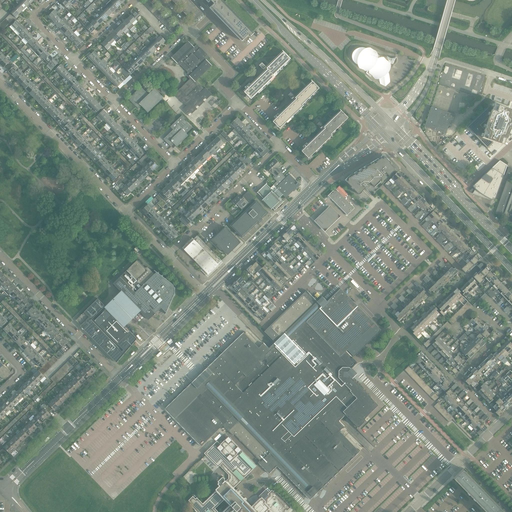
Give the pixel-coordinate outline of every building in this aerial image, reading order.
[(28,5),(23,0),(22,0),(20,0),(17,3),(19,5),(24,9),(28,5)] [(121,4),(117,0),(111,0),(110,1),(112,3),(117,8),(121,4)] [(207,0),(210,2),(210,7),(243,41),(251,33),(219,0),(207,0)] [(117,8),(112,3),(110,1),(106,6),(108,7),(113,12),(117,8)] [(24,9),(19,5),(15,9),(19,14),(24,9)] [(113,12),(108,7),(106,6),(102,10),(104,12),(108,17),(113,12)] [(19,14),(15,9),(10,13),(15,18),(19,14)] [(48,16),(52,21),(59,14),(62,11),(60,9),(57,12),(55,10),(48,16)] [(108,17),(104,12),(102,10),(97,14),(104,21),(108,17)] [(140,16),(136,11),(131,15),(136,20),(140,16)] [(61,20),(59,18),(61,16),(59,14),(52,21),(56,25),(61,20)] [(104,21),(97,14),(96,16),(97,18),(95,20),(100,25),(104,21)] [(136,20),(131,15),(127,19),(132,24),(136,20)] [(60,29),(67,23),(63,18),(61,20),(56,25),(60,29)] [(127,28),(130,31),(134,27),(132,24),(127,19),(123,23),(127,28)] [(100,25),(95,20),(91,24),(95,29),(100,25)] [(15,30),(20,25),(16,21),(11,25),(15,30)] [(95,29),(91,24),(88,21),(87,23),(84,26),(86,28),(91,33),(95,29)] [(64,34),(69,29),(71,27),(67,23),(60,29),(64,34)] [(127,28),(123,23),(118,28),(123,33),(127,28)] [(19,34),(24,29),(20,25),(15,30),(19,34)] [(123,33),(118,28),(114,32),(119,37),(123,33)] [(22,40),(23,38),(28,34),(24,29),(19,34),(18,35),(22,40)] [(68,38),(73,33),(69,29),(64,34),(68,38)] [(114,41),(117,43),(121,39),(119,37),(114,32),(110,36),(114,41)] [(73,42),(77,38),(73,33),(68,38),(73,42)] [(28,43),(32,38),(28,34),(23,38),(28,43)] [(84,44),(82,42),(84,40),(80,36),(77,38),(73,42),(75,45),(78,49),(84,44)] [(114,41),(110,36),(105,40),(110,45),(114,41)] [(165,41),(161,36),(156,41),(161,45),(165,41)] [(32,47),(37,42),(32,38),(28,43),(32,47)] [(150,42),(157,50),(161,45),(156,41),(154,38),(150,42)] [(101,44),(107,51),(112,47),(110,45),(105,40),(101,44)] [(171,57),(171,58),(177,64),(179,65),(180,65),(188,73),(187,73),(187,76),(190,79),(175,94),(185,104),(187,106),(183,110),(188,115),(190,113),(192,114),(197,109),(196,107),(198,105),(199,107),(204,102),(203,100),(205,98),(207,100),(212,94),(205,88),(204,89),(196,81),(212,66),(206,60),(208,58),(206,55),(207,55),(200,48),(200,49),(197,46),(195,48),(194,48),(188,41),(188,42),(172,58),(171,57)] [(34,53),(36,51),(41,47),(37,42),(32,47),(30,48),(34,53)] [(145,47),(152,54),(157,50),(150,42),(145,47)] [(40,56),(45,51),(41,47),(36,51),(40,56)] [(143,53),(148,58),(152,54),(145,47),(141,51),(143,53)] [(387,69),(389,63),(390,63),(386,60),(384,57),(383,57),(384,58),(381,59),(375,53),(375,52),(376,51),(373,50),(371,48),(370,48),(366,49),(366,48),(365,48),(364,48),(362,48),(361,48),(359,48),(358,49),(357,50),(355,51),(354,52),(353,54),(353,55),(353,56),(353,57),(353,59),(353,60),(354,61),(354,62),(356,64),(358,65),(360,68),(359,68),(359,69),(363,70),(365,71),(366,71),(365,70),(366,70),(370,72),(370,73),(369,73),(372,76),(375,79),(375,78),(377,79),(380,82),(381,83),(380,83),(380,84),(385,86),(385,87),(390,82),(389,82),(385,73),(387,69)] [(44,60),(49,55),(45,51),(40,56),(44,60)] [(92,62),(97,57),(99,55),(94,51),(88,57),(92,62)] [(148,58),(143,53),(141,51),(137,55),(144,62),(148,58)] [(274,77),(273,75),(290,59),(284,52),(267,69),(262,63),(259,66),(265,72),(244,93),(251,100),(274,77)] [(48,64),(53,60),(49,55),(44,60),(48,64)] [(144,62),(137,55),(133,59),(139,66),(144,62)] [(96,66),(101,61),(97,57),(92,62),(96,66)] [(12,63),(10,61),(9,62),(5,58),(0,62),(0,65),(3,68),(4,67),(6,69),(12,63)] [(100,70),(107,63),(103,59),(101,61),(96,66),(100,70)] [(139,66),(133,59),(128,63),(135,70),(139,66)] [(51,70),(57,64),(53,60),(48,64),(47,66),(51,70)] [(12,76),(19,70),(12,63),(6,69),(8,71),(8,72),(12,76)] [(104,75),(109,70),(112,68),(107,63),(100,70),(104,75)] [(135,70),(128,63),(124,67),(131,74),(135,70)] [(55,78),(59,74),(64,69),(60,65),(55,70),(58,72),(53,76),(55,78)] [(63,78),(68,74),(64,69),(59,74),(63,78)] [(16,81),(23,74),(19,70),(12,76),(16,81)] [(109,79),(113,74),(109,70),(104,75),(109,79)] [(109,79),(113,83),(120,77),(120,76),(116,72),(113,74),(109,79)] [(21,85),(27,79),(23,74),(16,81),(21,85)] [(68,83),(72,78),(68,74),(63,78),(68,83)] [(117,88),(124,81),(120,77),(113,83),(117,88)] [(72,87),(77,82),(72,78),(68,83),(72,87)] [(25,89),(31,83),(27,79),(21,85),(25,89)] [(75,92),(81,87),(77,82),(72,87),(71,88),(75,92)] [(303,106),(302,105),(319,89),(312,82),(295,98),(290,93),(287,96),(294,102),(272,122),(279,129),(303,106)] [(29,94),(36,87),(31,83),(25,89),(29,94)] [(33,98),(40,92),(36,87),(29,94),(33,98)] [(79,97),(80,95),(85,91),(81,87),(75,92),(74,93),(79,97)] [(147,113),(163,98),(154,89),(148,95),(141,87),(138,90),(139,91),(133,97),(131,96),(128,99),(138,109),(141,106),(147,113)] [(84,100),(89,95),(85,91),(80,95),(84,100)] [(38,103),(44,96),(40,92),(33,98),(38,103)] [(89,104),(93,99),(89,95),(84,100),(89,104)] [(42,107),(48,100),(44,96),(38,103),(42,107)] [(93,108),(98,104),(93,99),(89,104),(87,106),(91,110),(93,108)] [(46,111),(53,105),(48,100),(42,107),(46,111)] [(97,113),(102,108),(98,104),(93,108),(97,113)] [(490,105),(467,127),(487,149),(493,143),(492,143),(493,141),(495,142),(495,143),(503,145),(506,139),(509,131),(510,131),(511,129),(511,110),(494,104),(493,106),(490,105)] [(50,116),(57,109),(53,105),(46,111),(50,116)] [(450,127),(454,115),(431,107),(424,127),(445,134),(448,126),(450,127)] [(55,120),(61,114),(57,109),(50,116),(55,120)] [(101,121),(102,119),(107,115),(103,110),(96,116),(101,121)] [(332,135),(331,134),(348,118),(341,111),(324,127),(319,122),(317,125),(323,131),(301,152),(308,159),(332,135)] [(60,127),(68,120),(61,114),(55,120),(59,124),(58,125),(60,127)] [(106,124),(111,119),(107,115),(102,119),(106,124)] [(163,139),(171,147),(171,146),(174,144),(177,147),(188,136),(186,134),(192,128),(184,120),(185,119),(182,115),(170,127),(173,130),(163,139)] [(73,127),(69,123),(74,118),(72,116),(68,120),(60,127),(66,134),(73,127)] [(234,129),(241,123),(237,118),(234,121),(233,120),(230,123),(231,124),(230,125),(234,129)] [(109,129),(111,128),(115,123),(111,119),(106,124),(105,125),(109,129)] [(115,132),(119,128),(115,123),(111,128),(115,132)] [(237,135),(239,133),(245,127),(241,123),(234,129),(236,131),(234,133),(237,135)] [(71,138),(77,132),(73,127),(66,134),(71,138)] [(243,138),(250,131),(245,127),(239,133),(243,138)] [(119,137),(124,132),(119,128),(115,132),(119,137)] [(247,142),(254,136),(250,131),(243,138),(247,142)] [(75,142),(81,136),(77,132),(71,138),(75,142)] [(123,141),(128,136),(124,132),(119,137),(123,141)] [(219,148),(226,141),(220,135),(213,141),(219,148)] [(75,142),(79,147),(86,140),(88,138),(86,137),(84,138),(81,136),(75,142)] [(127,145),(132,141),(128,136),(123,141),(127,145)] [(251,146),(258,140),(254,136),(247,142),(251,146)] [(83,151),(90,145),(86,140),(79,147),(83,151)] [(256,151),(262,144),(258,140),(251,146),(256,151)] [(130,151),(136,145),(132,141),(127,145),(126,147),(130,151)] [(219,148),(213,141),(209,146),(215,152),(219,148)] [(87,155),(96,147),(92,143),(90,145),(83,151),(87,155)] [(263,151),(266,149),(262,144),(256,151),(260,155),(261,154),(261,155),(264,152),(263,151)] [(134,155),(140,149),(136,145),(130,151),(134,155)] [(217,154),(215,152),(209,146),(204,150),(211,156),(213,154),(215,156),(217,154)] [(92,160),(98,153),(101,151),(96,147),(87,155),(92,160)] [(138,160),(144,154),(140,149),(134,155),(138,160)] [(211,156),(204,150),(200,154),(206,161),(211,156)] [(96,164),(103,158),(98,153),(92,160),(96,164)] [(206,161),(200,154),(196,158),(202,165),(206,161)] [(100,169),(107,162),(109,160),(104,156),(103,158),(96,164),(100,169)] [(374,187),(387,174),(389,176),(395,169),(390,164),(390,163),(383,156),(368,165),(364,168),(363,168),(363,167),(354,173),(350,177),(349,176),(345,180),(359,195),(364,189),(365,189),(366,189),(371,184),(374,187)] [(202,165),(196,158),(191,162),(198,169),(202,165)] [(236,165),(243,172),(247,168),(247,167),(249,165),(245,161),(243,159),(236,165)] [(158,166),(155,163),(156,162),(153,160),(152,160),(147,164),(154,170),(158,166)] [(274,178),(276,181),(282,175),(280,173),(281,172),(279,169),(278,170),(277,168),(280,165),(275,160),(266,168),(267,168),(266,169),(267,170),(268,172),(270,173),(271,173),(275,177),(274,178)] [(494,201),(506,167),(507,166),(503,163),(500,161),(472,187),(475,189),(472,194),(489,200),(489,199),(492,200),(494,201)] [(104,173),(111,166),(113,165),(111,163),(109,165),(107,162),(100,169),(104,173)] [(198,169),(191,162),(187,167),(193,173),(198,169)] [(154,170),(147,164),(143,168),(149,175),(154,170)] [(243,172),(236,165),(232,169),(238,176),(243,172)] [(109,177),(115,171),(111,166),(104,173),(109,177)] [(193,173),(187,167),(183,171),(189,177),(193,173)] [(149,175),(143,168),(139,172),(145,179),(149,175)] [(511,180),(509,180),(510,178),(511,172),(511,169),(508,168),(505,176),(508,177),(508,179),(507,179),(507,180),(495,214),(503,217),(504,216),(505,216),(504,221),(511,224),(511,223),(511,180)] [(122,177),(122,175),(117,169),(115,171),(109,177),(113,182),(113,181),(115,183),(120,179),(122,177)] [(238,176),(232,169),(227,174),(234,180),(238,176)] [(189,177),(183,171),(178,175),(184,182),(189,177)] [(145,179),(139,172),(134,177),(141,183),(145,179)] [(392,185),(402,175),(400,174),(400,175),(399,175),(397,173),(391,179),(393,181),(390,184),(392,185)] [(234,180),(227,174),(223,178),(230,185),(234,180)] [(274,185),(283,195),(286,198),(300,185),(290,174),(285,178),(283,176),(278,181),(273,185),(274,185)] [(184,182),(178,175),(174,179),(180,186),(184,182)] [(398,186),(404,180),(402,178),(402,177),(403,176),(402,175),(392,185),(393,186),(396,184),(398,186)] [(141,183),(134,177),(130,181),(136,187),(141,183)] [(230,185),(223,178),(219,182),(225,189),(230,185)] [(180,186),(174,179),(169,184),(176,190),(180,186)] [(399,192),(409,183),(408,182),(407,182),(406,182),(404,180),(398,186),(400,188),(398,191),(399,192)] [(136,187),(130,181),(126,185),(132,192),(136,187)] [(225,189),(219,182),(214,186),(221,193),(225,189)] [(405,194),(411,187),(409,185),(409,184),(410,184),(409,183),(399,192),(400,194),(403,191),(405,194)] [(176,190),(169,184),(165,188),(171,194),(176,190)] [(280,198),(283,195),(274,185),(270,188),(266,184),(257,193),(263,199),(262,200),(271,210),(273,208),(275,211),(283,202),(280,198)] [(132,192),(126,185),(121,189),(120,188),(117,191),(124,198),(127,195),(128,196),(132,192)] [(221,193),(214,186),(210,191),(217,197),(221,193)] [(406,200),(416,190),(415,189),(414,189),(413,189),(411,187),(405,194),(407,196),(405,198),(406,200)] [(171,194),(165,188),(161,192),(159,194),(166,202),(169,199),(167,198),(171,194)] [(354,209),(335,189),(328,196),(347,216),(354,209)] [(412,201),(418,195),(416,193),(417,192),(417,191),(416,190),(406,200),(407,201),(410,199),(412,201)] [(217,197),(210,191),(206,195),(212,202),(217,197)] [(248,202),(249,200),(251,202),(255,198),(248,191),(241,198),(238,195),(231,202),(235,205),(236,204),(242,210),(249,203),(248,202)] [(212,202),(206,195),(201,199),(208,206),(212,202)] [(413,207),(423,197),(422,196),(422,197),(420,197),(418,195),(412,201),(414,203),(412,205),(413,207)] [(419,208),(425,202),(423,200),(423,199),(424,198),(423,197),(413,207),(415,208),(417,206),(419,208)] [(208,206),(201,199),(199,202),(197,200),(196,202),(197,203),(204,210),(208,206)] [(262,220),(261,219),(267,214),(255,201),(229,226),(242,238),(257,223),(258,224),(262,220)] [(420,214),(430,205),(429,204),(427,204),(425,202),(419,208),(421,210),(419,213),(420,214)] [(204,210),(197,203),(195,206),(193,204),(191,206),(193,208),(199,214),(204,210)] [(145,215),(152,209),(148,204),(147,205),(147,204),(144,207),(145,207),(141,211),(145,215)] [(330,205),(314,220),(324,231),(340,216),(330,205)] [(426,215),(433,209),(431,207),(431,206),(430,205),(420,214),(422,216),(424,213),(426,215)] [(199,214),(193,208),(188,212),(195,219),(199,214)] [(150,220),(156,213),(152,209),(145,215),(150,220)] [(189,225),(195,219),(188,212),(185,215),(183,213),(180,216),(182,217),(184,220),(188,224),(189,225)] [(428,224),(437,214),(436,213),(436,214),(434,214),(433,212),(427,218),(429,220),(426,222),(428,224)] [(154,224),(161,217),(156,213),(150,220),(154,224)] [(434,225),(440,219),(438,217),(438,216),(438,215),(437,214),(428,224),(429,225),(431,223),(434,225)] [(158,228),(165,222),(161,217),(154,224),(158,228)] [(435,231),(445,222),(444,221),(443,221),(441,221),(440,219),(434,225),(436,227),(433,230),(435,231)] [(162,233),(169,226),(165,222),(158,228),(162,233)] [(441,232),(447,227),(445,225),(445,223),(446,223),(445,222),(435,231),(436,233),(438,230),(441,232)] [(167,237),(173,231),(169,226),(162,233),(167,237)] [(442,238),(452,229),(451,228),(450,228),(449,228),(447,227),(441,232),(443,235),(440,237),(442,238)] [(240,243),(225,228),(213,240),(227,255),(240,243)] [(296,235),(290,229),(289,230),(288,230),(287,231),(288,231),(286,232),(292,238),(296,235)] [(448,240),(454,234),(452,232),(452,230),(453,230),(452,229),(442,238),(443,240),(446,237),(448,240)] [(175,239),(178,236),(177,235),(178,235),(173,231),(167,237),(171,242),(174,238),(175,239)] [(292,238),(286,232),(285,234),(284,234),(283,235),(282,236),(288,242),(292,239),(292,238)] [(294,244),(302,237),(301,236),(301,235),(300,234),(300,235),(298,233),(296,235),(292,238),(292,239),(294,241),(293,243),(294,244)] [(449,246),(459,236),(458,235),(457,236),(456,236),(454,234),(448,240),(450,242),(448,244),(449,246)] [(455,247),(461,241),(460,239),(460,238),(460,237),(459,236),(449,246),(450,247),(453,245),(455,247)] [(300,247),(306,241),(305,240),(305,239),(304,238),(303,239),(302,237),(294,244),(295,246),(297,244),(300,247)] [(302,252),(309,245),(309,244),(309,243),(307,242),(306,241),(300,247),(302,249),(300,251),(302,252)] [(456,253),(466,244),(465,242),(464,243),(463,243),(461,241),(455,247),(457,249),(455,252),(456,253)] [(280,250),(274,244),(273,245),(272,245),(271,246),(272,247),(270,248),(276,254),(280,250)] [(462,254),(468,248),(466,246),(466,245),(467,245),(466,244),(456,253),(457,255),(460,252),(462,254)] [(307,254),(313,249),(312,248),(312,247),(311,246),(309,245),(302,252),(303,254),(303,255),(304,256),(305,256),(307,254)] [(184,246),(178,253),(205,280),(211,274),(210,273),(222,262),(218,258),(210,265),(204,259),(200,263),(184,246)] [(276,254),(270,248),(269,249),(268,249),(267,250),(267,251),(266,252),(272,258),(276,254)] [(463,260),(473,251),(472,250),(470,250),(468,248),(462,254),(464,257),(462,259),(463,260)] [(309,260),(317,252),(316,252),(316,251),(315,250),(313,249),(307,254),(309,257),(308,259),(309,260)] [(469,262),(475,255),(474,254),(474,252),(473,251),(463,260),(465,262),(467,259),(469,262)] [(315,262),(321,257),(320,256),(320,255),(319,253),(318,254),(317,252),(309,260),(310,261),(312,260),(315,262)] [(274,264),(282,256),(280,255),(279,257),(276,254),(272,258),(270,260),(271,261),(271,262),(272,263),(273,263),(274,264)] [(465,274),(476,263),(480,259),(476,255),(475,255),(469,262),(461,269),(465,274)] [(278,268),(284,262),(281,259),(283,258),(282,256),(274,264),(275,265),(275,266),(276,267),(277,267),(278,268)] [(170,304),(174,296),(175,296),(175,288),(175,287),(174,287),(173,286),(173,285),(172,284),(171,284),(170,283),(167,280),(166,278),(165,278),(163,277),(162,275),(161,275),(159,274),(159,272),(158,272),(157,273),(154,270),(154,271),(156,272),(154,274),(147,267),(146,268),(145,268),(143,266),(143,264),(141,264),(140,263),(139,261),(138,261),(137,260),(113,284),(121,292),(106,307),(105,307),(107,309),(95,321),(117,343),(130,331),(124,325),(130,319),(131,321),(132,319),(134,318),(132,316),(139,310),(148,320),(162,307),(165,304),(169,307),(170,304)] [(261,268),(255,262),(254,263),(253,263),(252,264),(253,265),(251,266),(257,272),(261,268)] [(282,272),(289,264),(288,263),(286,264),(284,262),(278,268),(279,269),(279,270),(280,271),(281,271),(282,272)] [(285,275),(291,270),(289,267),(291,265),(289,264),(282,272),(283,273),(284,275),(285,275)] [(257,272),(251,266),(250,268),(249,267),(248,268),(248,269),(248,270),(253,276),(257,272)] [(486,276),(490,271),(491,271),(487,266),(478,275),(477,274),(473,277),(480,284),(486,278),(487,277),(486,276)] [(259,278),(267,271),(266,270),(266,269),(265,268),(263,267),(261,268),(257,272),(260,275),(258,276),(259,278)] [(456,274),(458,272),(455,268),(453,269),(452,268),(448,271),(446,268),(445,270),(447,272),(448,272),(450,273),(451,272),(456,277),(457,276),(456,275),(456,274)] [(289,280),(297,272),(296,270),(294,272),(291,270),(285,275),(287,277),(286,277),(287,278),(288,278),(289,280)] [(265,280),(271,274),(270,273),(269,272),(267,271),(259,278),(261,279),(263,278),(265,280)] [(489,279),(495,274),(494,273),(493,273),(492,273),(490,271),(486,276),(487,277),(486,278),(488,281),(487,283),(488,284),(490,283),(489,282),(491,281),(489,279)] [(456,277),(451,272),(450,273),(448,272),(447,272),(444,275),(446,277),(447,276),(451,280),(453,278),(454,278),(456,277)] [(267,286),(275,278),(274,278),(274,277),(273,276),(272,276),(271,274),(265,280),(267,283),(266,284),(267,286)] [(493,283),(497,279),(495,277),(495,276),(496,275),(495,274),(489,279),(491,281),(489,282),(490,283),(493,286),(494,284),(493,283)] [(448,282),(451,280),(447,276),(446,277),(444,275),(441,278),(439,276),(437,277),(439,280),(440,279),(442,281),(443,280),(448,285),(449,284),(448,283),(448,282)] [(246,283),(240,278),(239,279),(238,279),(237,280),(236,281),(242,287),(246,283)] [(272,288),(278,282),(278,281),(276,279),(276,280),(275,278),(267,286),(268,287),(270,286),(272,288)] [(478,287),(474,283),(476,282),(471,278),(467,282),(468,283),(467,284),(470,287),(474,291),(478,287)] [(6,290),(12,284),(8,279),(1,286),(6,290)] [(448,285),(443,280),(442,281),(440,279),(439,280),(436,283),(438,284),(439,283),(443,287),(445,285),(446,285),(447,286),(448,285)] [(497,287),(502,282),(501,281),(500,281),(497,279),(493,283),(494,284),(493,286),(496,289),(494,290),(496,292),(497,291),(497,290),(498,288),(497,287)] [(242,287),(236,281),(234,283),(234,282),(233,283),(233,284),(232,285),(238,291),(242,287)] [(274,294),(282,286),(281,285),(281,284),(280,283),(280,284),(278,282),(272,288),(275,291),(273,292),(274,294)] [(501,291),(505,287),(503,284),(503,283),(502,282),(497,287),(498,288),(497,290),(497,291),(500,294),(502,292),(501,291)] [(440,289),(443,287),(439,283),(438,284),(436,283),(433,286),(431,283),(429,285),(432,287),(432,286),(434,288),(435,287),(440,292),(441,291),(440,291),(440,289)] [(474,291),(470,287),(467,284),(466,283),(463,286),(464,287),(463,287),(466,290),(466,291),(470,295),(474,291)] [(8,296),(10,295),(16,288),(12,284),(6,290),(4,292),(8,296)] [(440,292),(435,287),(434,288),(432,286),(432,287),(428,290),(430,292),(431,291),(435,295),(437,293),(438,293),(439,293),(440,292)] [(470,295),(466,291),(466,290),(463,287),(462,286),(460,289),(463,293),(462,294),(466,299),(470,295)] [(240,297),(247,290),(246,288),(244,290),(242,287),(238,291),(236,293),(237,295),(238,296),(239,296),(240,297)] [(504,295),(510,290),(509,289),(508,289),(507,289),(505,287),(501,291),(502,292),(500,294),(503,297),(502,298),(503,300),(505,298),(504,298),(506,296),(504,295)] [(14,299),(21,293),(16,288),(10,295),(14,299)] [(463,297),(459,293),(460,292),(457,288),(453,292),(454,292),(453,293),(456,296),(460,300),(463,297)] [(379,329),(340,289),(338,291),(337,289),(334,293),(335,294),(333,296),(332,295),(325,301),(320,306),(318,303),(317,303),(316,302),(306,291),(300,297),(291,305),(285,311),(274,321),(269,327),(264,331),(274,342),(274,343),(268,349),(262,343),(248,328),(233,343),(222,352),(212,363),(207,368),(211,373),(206,378),(204,380),(202,382),(196,388),(191,382),(164,409),(201,446),(222,425),(227,431),(232,436),(234,434),(234,435),(239,440),(244,445),(254,456),(260,461),(258,463),(268,474),(276,466),(280,470),(284,474),(294,484),(304,495),(307,491),(309,489),(311,487),(312,487),(317,492),(356,455),(364,447),(352,434),(354,432),(359,427),(364,422),(364,421),(364,420),(363,420),(378,405),(377,404),(377,405),(377,404),(362,390),(363,388),(364,388),(364,387),(364,386),(363,386),(363,385),(363,378),(359,378),(359,371),(359,368),(354,363),(356,362),(354,360),(352,358),(347,353),(346,354),(345,353),(347,350),(353,356),(354,357),(381,330),(379,329)] [(244,301),(250,295),(247,293),(249,291),(247,290),(240,297),(241,299),(242,300),(243,300),(244,301)] [(429,298),(424,293),(425,292),(423,290),(420,294),(422,296),(420,297),(423,301),(426,299),(427,299),(428,299),(429,298)] [(456,296),(453,293),(453,292),(449,296),(450,296),(449,297),(452,300),(456,304),(460,300),(456,296)] [(18,303),(25,297),(21,293),(14,299),(18,303)] [(423,301),(420,297),(422,296),(420,294),(416,297),(414,295),(412,296),(415,298),(417,300),(416,301),(421,306),(422,305),(421,304),(421,303),(423,301)] [(247,305),(255,297),(254,296),(252,298),(250,295),(244,301),(245,302),(244,303),(246,304),(247,304),(247,305)] [(456,304),(452,300),(449,297),(449,296),(445,300),(446,300),(445,301),(448,303),(448,304),(452,308),(456,304)] [(23,312),(31,304),(29,302),(25,297),(18,303),(23,308),(21,310),(23,312)] [(251,309),(257,303),(255,301),(256,299),(255,297),(247,305),(249,306),(248,307),(249,308),(250,308),(251,309)] [(421,306),(416,301),(417,300),(415,298),(411,302),(413,304),(412,305),(416,308),(418,306),(419,306),(420,307),(421,306)] [(80,326),(116,363),(133,344),(134,342),(137,339),(133,335),(130,331),(117,343),(95,321),(107,309),(105,307),(106,307),(102,303),(98,299),(81,316),(76,320),(81,326),(80,326)] [(452,308),(448,304),(448,303),(445,301),(445,300),(441,303),(442,304),(441,304),(444,307),(444,308),(448,312),(452,308)] [(416,308),(412,305),(413,304),(411,302),(408,305),(406,302),(405,304),(407,306),(408,305),(410,307),(408,308),(413,313),(414,312),(414,311),(416,308)] [(255,313),(262,305),(261,304),(259,305),(257,303),(251,309),(252,310),(253,312),(254,312),(255,313)] [(38,311),(34,306),(33,306),(31,304),(23,312),(25,315),(27,312),(31,317),(38,311)] [(448,312),(444,308),(444,307),(441,304),(437,308),(441,311),(439,312),(443,316),(448,312)] [(259,317),(265,311),(262,308),(264,307),(262,305),(255,313),(256,314),(256,315),(257,315),(259,317)] [(413,313),(408,308),(410,307),(408,305),(407,306),(404,309),(406,311),(404,312),(408,316),(410,314),(412,314),(413,313)] [(440,315),(436,311),(437,310),(433,306),(430,309),(430,310),(433,314),(432,314),(437,318),(440,315)] [(408,316),(404,312),(406,311),(404,309),(401,312),(398,310),(397,311),(399,313),(400,313),(402,315),(401,316),(405,321),(406,320),(406,319),(406,318),(408,316)] [(437,318),(432,314),(433,314),(430,310),(429,310),(426,313),(426,314),(429,317),(429,318),(433,322),(437,318)] [(36,321),(42,315),(38,311),(31,317),(36,321)] [(262,320),(270,313),(268,312),(267,313),(265,311),(259,317),(260,318),(259,318),(260,319),(261,319),(262,320)] [(405,321),(401,316),(402,315),(400,313),(399,313),(396,317),(398,319),(396,320),(400,324),(402,322),(404,322),(405,321)] [(433,322),(429,318),(429,317),(426,314),(425,313),(422,317),(422,318),(425,321),(429,326),(433,322)] [(40,326),(47,320),(42,315),(36,321),(40,326)] [(477,324),(481,320),(477,316),(473,320),(472,319),(467,323),(471,327),(475,323),(477,324)] [(429,326),(425,321),(422,318),(421,317),(418,320),(418,321),(421,325),(425,329),(429,326)] [(45,330),(51,324),(47,320),(40,326),(45,330)] [(481,327),(484,324),(481,320),(477,324),(475,323),(471,327),(475,331),(477,329),(480,326),(481,327)] [(425,329),(421,325),(418,321),(417,321),(414,324),(415,325),(414,325),(417,329),(421,333),(425,329)] [(484,332),(486,330),(490,327),(486,322),(484,324),(481,327),(480,326),(477,329),(480,333),(482,331),(484,332)] [(7,334),(13,328),(9,324),(3,329),(7,334)] [(49,335),(55,328),(51,324),(45,330),(49,335)] [(421,333),(417,329),(414,325),(410,328),(411,329),(410,329),(413,332),(412,334),(416,338),(417,338),(421,333)] [(11,338),(18,332),(13,328),(7,334),(11,338)] [(53,339),(60,333),(55,328),(49,335),(53,339)] [(486,338),(490,334),(486,330),(484,332),(482,331),(480,333),(476,336),(481,341),(482,339),(484,337),(486,338)] [(22,337),(20,335),(22,333),(19,331),(18,332),(11,338),(16,342),(22,337)] [(57,344),(64,337),(60,333),(53,339),(57,344)] [(438,344),(442,340),(438,336),(434,340),(435,341),(431,345),(435,349),(439,345),(438,344)] [(486,343),(482,339),(481,341),(476,336),(472,340),(477,344),(478,343),(482,347),(486,343)] [(20,347),(26,341),(22,337),(16,342),(20,347)] [(65,345),(69,349),(72,346),(68,342),(64,337),(57,344),(62,348),(63,347),(65,345)] [(442,348),(446,344),(442,340),(438,344),(439,345),(435,349),(439,353),(443,349),(442,348)] [(482,347),(478,343),(477,344),(472,340),(469,344),(473,348),(474,347),(478,351),(482,347)] [(24,351),(30,345),(26,341),(20,347),(24,351)] [(445,352),(450,347),(446,344),(442,348),(443,349),(439,353),(443,357),(446,353),(445,352)] [(478,351),(474,347),(473,348),(469,344),(465,347),(469,352),(470,351),(474,355),(478,351)] [(511,351),(511,349),(509,347),(508,348),(504,344),(500,347),(504,351),(505,350),(509,354),(511,351)] [(28,355),(34,350),(30,345),(24,351),(28,355)] [(449,356),(452,353),(454,351),(450,347),(445,352),(446,353),(443,357),(446,360),(450,357),(449,356)] [(474,355),(470,351),(469,352),(465,347),(461,352),(465,356),(466,355),(470,359),(474,355)] [(509,354),(505,350),(504,351),(500,347),(496,351),(500,355),(501,354),(505,358),(509,354)] [(32,360),(38,354),(34,350),(28,355),(32,360)] [(505,358),(501,354),(500,355),(496,351),(492,355),(495,359),(497,358),(500,361),(501,362),(505,358)] [(418,357),(414,360),(414,361),(418,364),(422,361),(421,360),(420,359),(424,355),(421,352),(420,353),(417,356),(418,357)] [(452,360),(456,356),(452,353),(449,356),(450,357),(446,360),(445,361),(449,366),(451,365),(454,361),(452,360)] [(37,364),(43,358),(38,354),(32,360),(37,364)] [(500,361),(497,358),(495,359),(492,355),(491,354),(487,357),(491,362),(492,360),(496,365),(500,361)] [(422,361),(418,364),(418,365),(422,369),(426,365),(425,364),(424,363),(428,359),(426,356),(425,356),(424,355),(420,359),(421,360),(422,361)] [(459,362),(463,366),(466,362),(466,361),(463,358),(461,359),(458,356),(457,355),(456,356),(452,360),(454,361),(455,361),(457,363),(459,362)] [(496,365),(492,360),(491,362),(487,357),(483,361),(487,365),(488,364),(492,368),(496,365)] [(41,368),(43,367),(45,364),(47,363),(43,358),(37,364),(41,368)] [(426,365),(422,369),(425,372),(429,369),(429,368),(428,367),(432,363),(430,361),(429,360),(428,359),(424,363),(425,364),(426,365)] [(456,367),(460,371),(464,367),(463,366),(459,362),(457,363),(455,361),(454,361),(451,365),(454,369),(456,367)] [(492,368),(488,364),(487,365),(483,361),(479,365),(483,369),(485,368),(489,372),(492,368)] [(429,369),(425,372),(426,373),(429,376),(433,372),(432,371),(436,367),(433,365),(433,364),(432,363),(428,367),(429,368),(429,369)] [(95,370),(93,368),(92,369),(89,365),(87,364),(85,366),(87,367),(84,369),(91,376),(95,372),(94,371),(95,370)] [(489,372),(485,368),(483,369),(479,365),(475,369),(479,372),(480,371),(483,374),(484,376),(489,372)] [(433,372),(429,376),(430,377),(433,380),(437,376),(436,375),(440,371),(437,368),(436,367),(432,371),(433,372)] [(483,374),(480,371),(479,372),(475,369),(474,368),(470,372),(471,373),(475,377),(476,376),(480,380),(481,379),(479,378),(483,374)] [(0,376),(3,380),(10,373),(7,369),(0,375),(0,376)] [(91,376),(84,369),(80,374),(86,380),(91,376)] [(44,377),(42,375),(38,371),(34,375),(40,381),(44,377)] [(437,376),(433,380),(433,381),(436,384),(440,380),(441,380),(440,380),(439,379),(443,375),(441,372),(440,371),(436,375),(437,376)] [(86,380),(80,374),(79,373),(77,375),(78,376),(75,378),(82,385),(86,380)] [(469,386),(470,385),(476,378),(479,381),(480,380),(476,376),(475,377),(471,373),(467,377),(469,378),(468,379),(466,378),(464,380),(465,382),(469,386)] [(40,381),(34,375),(30,379),(35,385),(40,381)] [(440,380),(436,384),(437,384),(440,388),(444,384),(445,384),(444,383),(443,383),(447,379),(445,376),(444,376),(443,375),(439,379),(440,380),(441,380),(440,380)] [(82,385),(75,378),(74,377),(72,379),(73,380),(71,382),(77,389),(82,385)] [(478,384),(479,383),(479,382),(478,382),(479,381),(476,378),(470,385),(474,389),(473,389),(476,391),(477,390),(475,387),(478,384)] [(35,385),(30,379),(26,383),(31,389),(35,385)] [(444,384),(440,388),(441,388),(444,392),(448,388),(447,387),(451,383),(449,380),(448,380),(447,379),(443,383),(444,383),(445,384),(444,384)] [(77,389),(71,382),(70,381),(68,383),(69,384),(66,387),(73,393),(77,389)] [(29,392),(31,389),(26,383),(21,387),(27,393),(29,395),(31,394),(29,392)] [(484,391),(488,387),(485,383),(480,387),(481,388),(477,392),(481,396),(485,392),(484,391)] [(73,393),(66,387),(65,386),(64,388),(65,389),(62,391),(68,398),(73,393)] [(27,393),(21,387),(17,391),(23,397),(27,393)] [(488,395),(492,391),(488,387),(484,391),(485,392),(481,396),(485,400),(489,396),(488,395)] [(447,394),(443,398),(446,402),(450,398),(451,398),(450,398),(449,397),(453,393),(450,389),(445,393),(447,394)] [(23,397),(17,391),(12,396),(18,402),(23,397)] [(68,398),(62,391),(57,395),(64,402),(68,398)] [(492,399),(496,395),(492,391),(488,395),(489,396),(485,400),(489,404),(493,400),(492,399)] [(507,391),(503,395),(504,396),(505,396),(507,398),(507,399),(506,400),(509,404),(510,404),(511,401),(511,398),(509,396),(511,395),(507,391)] [(450,398),(446,402),(447,402),(450,406),(454,402),(453,401),(457,397),(455,394),(454,394),(453,393),(449,397),(450,398),(451,398),(450,398)] [(64,402),(57,395),(53,400),(59,406),(64,402)] [(18,402),(12,396),(8,400),(14,406),(18,402)] [(501,400),(503,402),(502,404),(503,405),(506,408),(507,409),(511,405),(510,404),(509,404),(506,400),(507,399),(507,398),(505,396),(504,396),(504,397),(501,400)] [(450,406),(449,407),(449,408),(453,411),(454,410),(458,406),(457,405),(461,401),(459,398),(458,398),(457,397),(453,401),(454,402),(450,406)] [(492,403),(491,404),(493,407),(493,408),(496,411),(500,407),(499,406),(502,404),(503,402),(501,400),(500,398),(499,399),(496,402),(497,404),(495,406),(492,403)] [(11,408),(14,406),(8,400),(4,404),(9,410),(11,412),(13,410),(11,408)] [(59,406),(53,400),(48,404),(46,402),(44,404),(50,411),(53,409),(55,411),(59,406)] [(458,406),(454,410),(458,414),(462,410),(460,409),(465,404),(462,402),(462,401),(461,401),(457,405),(458,406)] [(9,410),(4,404),(0,407),(0,409),(5,414),(9,410)] [(48,413),(50,411),(44,404),(41,406),(44,409),(39,413),(46,419),(50,415),(48,413)] [(462,410),(458,414),(462,418),(466,414),(465,413),(464,412),(469,408),(466,406),(466,405),(465,404),(460,409),(462,410)] [(496,411),(495,412),(499,417),(503,413),(502,412),(506,408),(503,405),(502,404),(499,406),(500,407),(496,411)] [(466,414),(462,418),(465,421),(469,418),(468,416),(472,412),(470,410),(469,409),(469,408),(464,412),(465,413),(466,414)] [(469,418),(465,421),(466,422),(469,425),(473,421),(472,420),(476,416),(473,413),(472,412),(468,416),(469,418)] [(46,419),(39,413),(35,417),(41,424),(46,419)] [(473,421),(469,425),(469,426),(473,429),(477,425),(476,424),(480,420),(477,417),(476,416),(472,420),(473,421)] [(41,424),(35,417),(31,421),(37,428),(41,424)] [(477,425),(473,429),(473,430),(477,433),(481,429),(483,432),(487,428),(481,421),(480,420),(476,424),(477,425)] [(37,428),(31,421),(26,426),(32,432),(37,428)] [(32,432),(26,426),(22,430),(28,436),(32,432)] [(28,436),(22,430),(20,428),(18,430),(19,432),(18,434),(16,432),(24,441),(28,436)] [(24,441),(16,432),(11,437),(19,445),(24,441)] [(19,445),(11,437),(7,441),(15,449),(19,445)] [(265,511),(266,511),(284,511),(285,511),(287,511),(291,507),(275,491),(273,492),(272,490),(268,494),(268,495),(264,500),(261,498),(251,508),(245,501),(246,500),(246,499),(246,498),(245,498),(244,498),(243,499),(240,496),(243,494),(238,488),(235,491),(233,489),(256,466),(228,437),(220,444),(217,441),(204,453),(217,467),(219,466),(228,475),(228,479),(226,481),(225,480),(224,481),(224,480),(224,479),(223,478),(222,477),(221,478),(217,481),(218,483),(217,484),(219,486),(215,489),(216,490),(202,504),(196,498),(195,499),(193,496),(188,501),(191,503),(190,505),(196,511),(265,511)] [(15,449),(7,441),(2,446),(10,454),(15,449)] [(504,511),(463,470),(454,478),(486,511),(504,511)]
